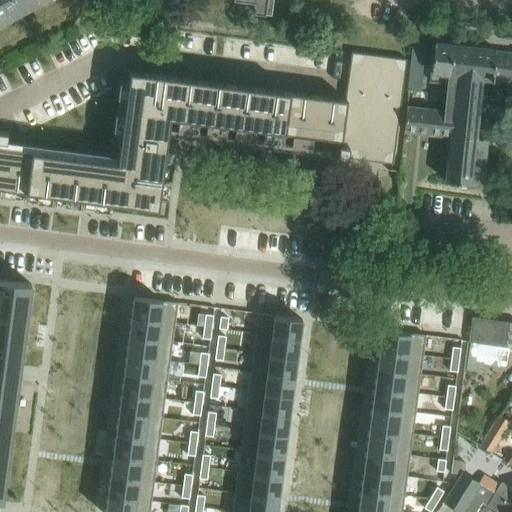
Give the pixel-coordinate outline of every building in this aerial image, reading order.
[(0,0),(0,21),(21,10),(15,0),(0,0)] [(38,0),(15,0),(21,10),(38,0)] [(248,0),(250,0),(254,1),(253,11),(270,13),(272,2),(266,1),(265,0),(248,0)] [(421,91),(426,42),(412,40),(408,90),(421,91)] [(511,97),(511,52),(494,51),(494,48),(432,42),(429,80),(447,82),(444,111),(405,107),(403,131),(449,135),(445,181),(483,184),(488,137),(482,136),(482,138),(477,137),(483,79),(508,81),(507,97),(511,97)] [(0,188),(158,209),(170,118),(339,140),(337,157),(392,164),(406,60),(351,52),(345,100),(129,71),(117,162),(0,146),(0,188)] [(0,501),(2,501),(31,283),(0,279),(0,501)] [(134,296),(131,316),(175,322),(177,302),(164,300),(164,301),(161,301),(161,300),(134,296)] [(258,313),(255,333),(299,339),(301,319),(302,319),(274,315),(274,316),(271,315),(258,313)] [(205,314),(203,326),(211,327),(213,315),(205,314)] [(131,316),(129,336),(172,341),(175,322),(131,316)] [(220,316),(218,328),(226,329),(228,317),(220,316)] [(479,342),(482,317),(470,316),(467,341),(479,342)] [(491,344),(494,319),(482,317),(479,342),(491,344)] [(503,346),(506,320),(494,319),(491,344),(503,346)] [(511,347),(511,321),(506,320),(503,346),(511,347)] [(203,326),(202,338),(210,339),(211,327),(203,326)] [(382,330),(379,349),(423,355),(425,335),(412,333),(412,334),(409,334),(409,333),(382,329),(382,330)] [(255,333),(253,352),(296,358),(299,339),(255,333)] [(217,335),(216,347),(224,348),(226,336),(217,335)] [(129,336),(126,355),(170,360),(172,341),(129,336)] [(216,347),(214,359),(223,360),(224,348),(216,347)] [(452,347),(450,359),(458,360),(460,348),(452,347)] [(379,349),(376,368),(420,374),(423,355),(379,349)] [(200,352),(198,364),(207,365),(208,353),(200,352)] [(253,352),(250,371),(294,377),(296,358),(253,352)] [(126,355),(124,374),(167,379),(179,381),(182,362),(170,361),(170,360),(126,355)] [(450,359),(449,371),(457,372),(458,360),(450,359)] [(198,364),(197,376),(205,377),(207,365),(198,364)] [(376,368),(374,387),(418,393),(420,374),(376,368)] [(250,371),(248,390),(291,396),(294,377),(250,371)] [(212,373),(211,385),(219,386),(221,374),(212,373)] [(124,374),(121,393),(165,398),(167,379),(124,374)] [(211,385),(209,397),(217,398),(219,386),(211,385)] [(447,385),(446,397),(454,398),(455,386),(447,385)] [(374,387),(371,406),(415,412),(418,393),(374,387)] [(195,390),(193,402),(201,403),(203,391),(195,390)] [(248,390),(245,409),(289,415),(291,396),(248,390)] [(121,393),(119,412),(162,417),(165,398),(121,393)] [(446,397),(444,409),(452,410),(454,398),(446,397)] [(193,402),(192,414),(200,415),(201,403),(193,402)] [(371,406),(369,428),(412,433),(415,412),(371,406)] [(245,409),(243,428),(286,434),(289,415),(245,409)] [(207,411),(206,423),(214,424),(216,412),(207,411)] [(119,412),(116,433),(159,439),(162,417),(119,412)] [(499,414),(480,444),(491,452),(510,421),(499,414)] [(206,423),(204,435),(212,436),(214,424),(206,423)] [(442,425),(440,437),(448,438),(450,426),(442,425)] [(243,428),(240,449),(283,455),(286,434),(243,428)] [(369,428),(366,449),(410,455),(412,433),(369,428)] [(189,431),(188,443),(196,444),(198,432),(189,431)] [(116,433),(113,454),(157,460),(159,439),(116,433)] [(440,437),(439,449),(447,450),(448,438),(440,437)] [(188,443),(186,455),(195,456),(196,444),(188,443)] [(240,449),(237,471),(281,477),(283,455),(240,449)] [(366,449),(363,471),(407,476),(410,455),(366,449)] [(113,454),(110,476),(154,482),(157,460),(113,454)] [(202,454),(200,466),(208,467),(210,455),(202,454)] [(437,459),(436,470),(444,472),(446,460),(437,459)] [(451,472),(462,473),(443,503),(458,511),(460,511),(479,482),(464,473),(465,461),(452,459),(451,472)] [(200,466),(198,478),(207,479),(208,467),(200,466)] [(237,471),(234,492),(278,498),(281,477),(237,471)] [(363,471),(361,490),(404,495),(407,476),(363,471)] [(184,473),(183,485),(190,486),(192,474),(184,473)] [(110,476),(108,495),(151,501),(154,482),(110,476)] [(482,478),(480,482),(480,483),(511,503),(511,487),(501,481),(497,487),(482,478)] [(511,511),(511,503),(480,483),(480,482),(479,482),(460,511),(475,511),(482,501),(487,503),(486,504),(499,511),(511,511)] [(183,485),(181,497),(189,498),(190,486),(183,485)] [(436,487),(430,497),(437,501),(443,491),(436,487)] [(361,490),(358,509),(383,511),(401,511),(404,495),(361,490)] [(234,492),(232,511),(236,511),(275,511),(278,498),(234,492)] [(105,511),(149,511),(151,501),(108,495),(105,511)] [(196,495),(195,507),(203,508),(204,496),(196,495)] [(430,497),(423,507),(430,511),(437,501),(430,497)]
